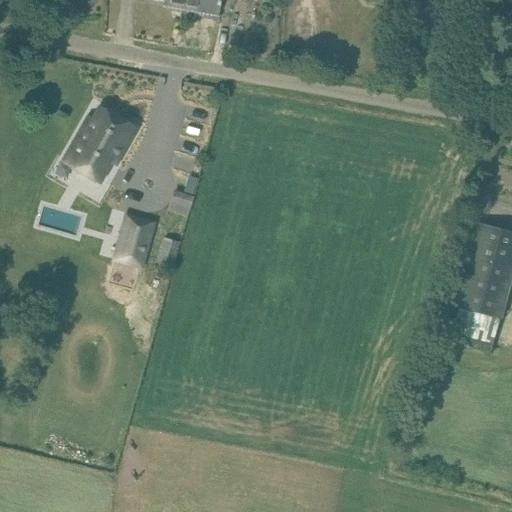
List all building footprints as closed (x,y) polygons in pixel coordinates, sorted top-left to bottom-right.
[(160,0),(168,1),(167,7),(181,9),(182,0),(160,0)] [(182,0),(181,9),(216,16),(218,0),(182,0)] [(88,119),(63,163),(97,182),(109,161),(114,164),(134,129),(99,109),(92,122),(88,119)] [(184,216),(189,195),(169,190),(163,211),(184,216)] [(113,261),(141,268),(153,222),(125,214),(113,261)] [(502,319),(511,281),(511,232),(482,224),(460,308),(502,319)] [(179,243),(165,239),(159,262),(172,265),(179,243)]
